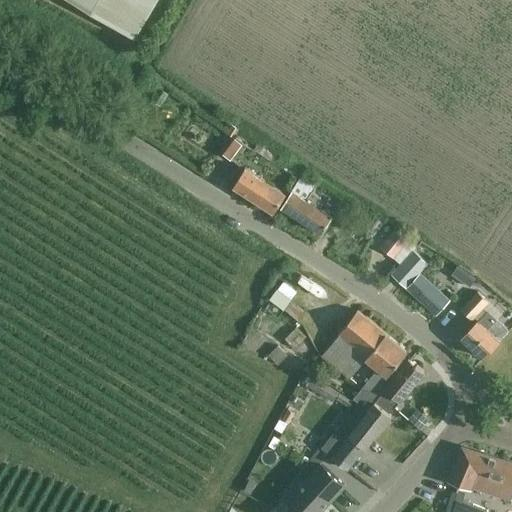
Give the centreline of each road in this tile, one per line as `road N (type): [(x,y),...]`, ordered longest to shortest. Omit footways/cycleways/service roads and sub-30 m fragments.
road 1 (residential): [(480,391),(328,262),(154,159)]
road 2 (unclassified): [(154,159),(0,62)]
